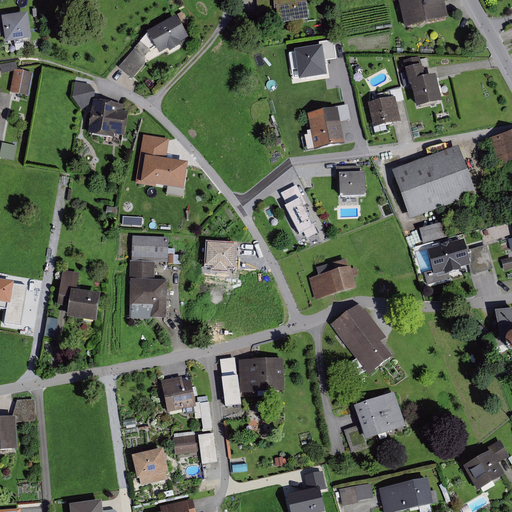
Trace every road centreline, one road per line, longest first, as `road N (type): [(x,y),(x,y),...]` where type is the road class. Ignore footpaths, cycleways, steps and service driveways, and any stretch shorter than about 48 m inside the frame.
road 1 (residential): [(301,326),(268,250),(226,187),(153,108),(106,86)]
road 2 (residential): [(0,390),(301,326)]
road 3 (residential): [(301,326),(366,301),(511,299)]
road 4 (track): [(153,108),(231,15)]
